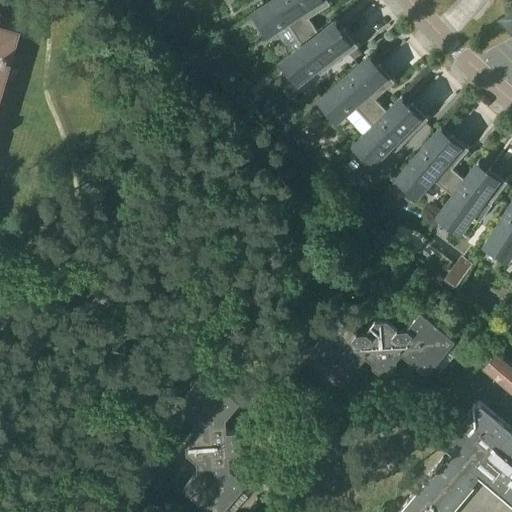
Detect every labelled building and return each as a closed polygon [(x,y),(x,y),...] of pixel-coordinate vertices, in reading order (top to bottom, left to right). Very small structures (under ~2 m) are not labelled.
[(302,45),(319,32),(309,18),(330,4),(327,0),(273,0),(254,13),(255,14),(257,13),(270,32),(286,21),(302,45)] [(8,14),(0,11),(0,79),(5,81),(8,70),(0,67),(0,60),(1,57),(7,59),(15,30),(5,27),(8,14)] [(302,45),(283,61),(284,62),(285,61),(299,78),(313,67),(320,76),(358,46),(344,28),(340,31),(339,30),(337,32),(331,25),(336,21),(335,20),(319,32),(302,45)] [(372,126),(387,111),(375,98),(395,81),(379,64),(375,67),(375,66),(372,69),(366,62),(371,58),(369,56),(321,101),(322,102),(323,100),(338,117),(353,104),(372,126)] [(401,96),(387,111),(372,126),(355,144),(356,145),(358,143),(374,159),(387,146),(394,153),(428,119),(412,103),(408,107),(407,106),(405,108),(398,102),(402,97),(401,96)] [(453,197),(465,180),(452,169),(468,149),(451,134),(448,138),(447,137),(444,140),(437,134),(441,129),(440,128),(398,178),(399,180),(400,178),(417,192),(430,177),(453,197)] [(478,163),(465,180),(453,197),(438,216),(440,217),(441,216),(459,229),(482,198),(490,205),(507,182),(489,168),(486,172),(485,172),(483,174),(475,169),(479,164),(478,163)] [(511,203),(486,245),(487,246),(489,244),(507,256),(511,248),(511,203)] [(455,339),(421,310),(407,327),(397,328),(387,319),(375,320),(366,330),(356,331),(340,317),(311,351),(320,358),(326,358),(336,366),(336,372),(345,380),(366,355),(373,361),(373,366),(379,371),(391,370),(396,364),(396,359),(401,352),(426,373),(433,364),(433,358),(441,348),(447,348),(455,339)] [(511,393),(511,361),(498,349),(482,368),(511,393)] [(177,406),(193,421),(194,430),(186,439),(187,452),(197,461),(198,471),(184,487),(212,511),(221,511),(247,482),(230,468),(229,455),(237,454),(242,448),(241,436),(235,430),(227,431),(226,418),(240,401),(206,372),(177,406)] [(511,511),(511,428),(478,400),(442,443),(451,450),(444,458),(442,457),(395,511),(511,511)] [(171,436),(148,438),(149,455),(173,453),(171,436)]
